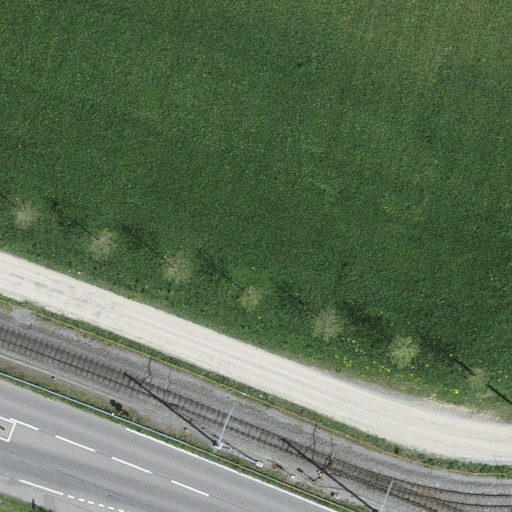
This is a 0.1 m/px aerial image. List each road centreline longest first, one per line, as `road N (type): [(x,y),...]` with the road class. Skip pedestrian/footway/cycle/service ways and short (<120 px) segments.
road 1 (track): [(511,444),(401,423),(0,270)]
road 2 (primary): [(0,427),(229,511)]
